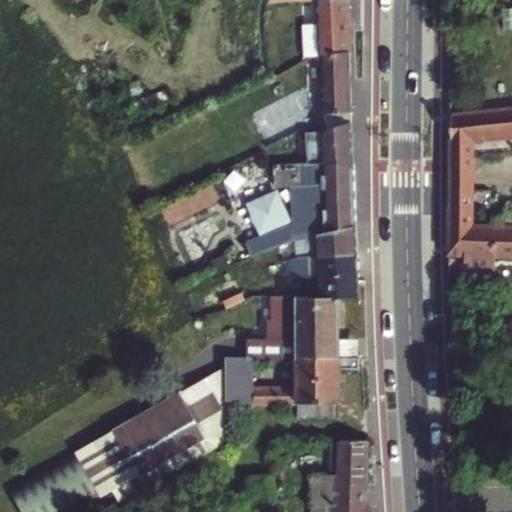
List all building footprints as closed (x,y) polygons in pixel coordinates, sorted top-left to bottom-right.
[(347,0),(331,0),(315,1),(316,55),(318,55),(349,52),(347,0)] [(295,92),(297,132),(305,128),(344,116),(344,112),(351,112),(349,52),(318,55),(320,91),(295,92)] [(474,160),(474,139),(511,135),(511,106),(452,113),(452,119),(451,170),(474,171),(474,160)] [(307,135),(307,162),(352,161),(351,121),(307,135)] [(307,162),(272,164),(273,186),(305,185),(306,209),(309,218),(298,222),(304,239),(316,234),(354,226),(353,191),(352,161),(307,162)] [(511,226),(475,224),(474,189),(474,171),(451,170),(451,188),(450,252),(511,255),(511,226)] [(298,222),(281,228),(287,245),(289,244),(304,239),(298,222)] [(299,244),(299,256),(355,253),(354,226),(316,234),(316,241),(299,244)] [(243,261),(257,256),(287,245),(281,228),(237,245),(243,261)] [(287,245),(257,256),(259,264),(292,255),(289,244),(287,245)] [(293,277),(301,276),(356,273),(355,253),(299,256),(290,258),(291,277),(293,277)] [(301,276),(302,295),(339,296),(355,297),(357,297),(356,273),(301,276)] [(270,280),(272,295),(294,295),(293,277),(291,277),(270,280)] [(254,355),(295,356),(340,356),(340,338),(339,296),(302,295),(294,295),(272,295),(272,320),(269,320),(269,338),(247,338),(247,355),(254,355)] [(340,338),(340,356),(359,356),(358,338),(356,338),(340,338)] [(225,365),(226,403),(254,406),(297,403),(297,417),(341,417),(341,368),(360,369),(359,356),(340,356),(295,356),(295,385),(255,385),(254,355),(247,355),(225,355),(225,365)] [(226,403),(225,365),(112,430),(116,436),(90,450),(86,444),(20,480),(37,511),(60,511),(108,487),(116,501),(118,500),(226,441),(226,403)] [(335,481),(366,481),(366,440),(335,442),(332,442),(332,473),(312,473),(312,475),(312,484),(335,478),(335,481)] [(271,474),(249,475),(250,503),(272,502),(271,474)] [(312,505),(332,505),(366,506),(366,481),(335,481),(335,478),(312,484),(312,495),(312,505)]
